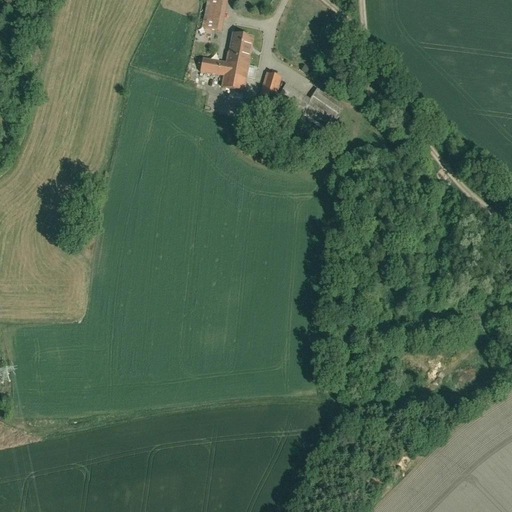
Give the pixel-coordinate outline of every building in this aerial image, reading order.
[(221,32),(226,0),(206,0),(201,29),(221,32)] [(245,92),(253,37),(229,34),(225,63),(223,76),(221,88),(245,92)] [(223,76),(225,63),(201,59),(199,73),(223,76)] [(281,77),(266,74),(261,94),(276,98),(281,77)] [(305,96),(286,85),(281,94),(300,105),(305,96)] [(327,100),(321,117),(327,120),(325,125),(335,128),(341,112),(327,107),(332,95),(319,90),(317,96),(327,100)]
